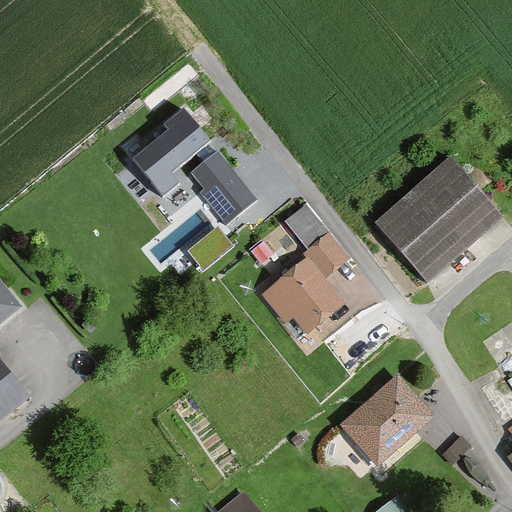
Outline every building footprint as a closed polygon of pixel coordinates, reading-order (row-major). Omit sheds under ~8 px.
[(255,202),(183,115),(166,130),(171,135),(136,164),(163,197),(177,186),(170,177),(196,155),(205,167),(195,175),(208,191),(203,196),(227,224),(255,202)] [(453,162),(377,227),(428,287),(504,222),(453,162)] [(307,197),(284,217),(307,243),(330,223),(307,197)] [(218,222),(191,244),(205,262),(232,240),(218,222)] [(353,260),(331,234),(311,251),(333,277),(353,260)] [(348,305),(311,258),(265,296),(288,325),(297,319),(310,335),(348,305)] [(0,330),(27,309),(0,275),(0,330)] [(0,423),(32,398),(0,359),(0,423)] [(405,377),(346,426),(381,469),(440,420),(405,377)] [(261,511),(243,490),(217,511),(261,511)] [(408,511),(398,497),(378,511),(408,511)]
